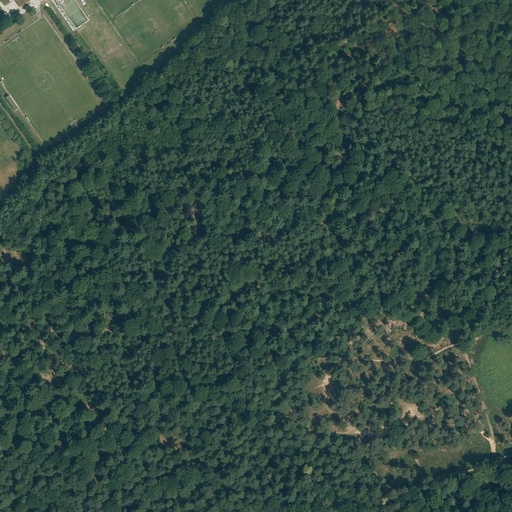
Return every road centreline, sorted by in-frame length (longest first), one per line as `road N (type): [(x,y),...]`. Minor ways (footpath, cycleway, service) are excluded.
road 1 (track): [(189,266),(211,192),(335,189),(243,6)]
road 2 (track): [(0,233),(53,175),(243,6)]
road 3 (track): [(90,460),(12,258),(0,245)]
road 4 (track): [(293,111),(314,84),(451,0)]
road 5 (track): [(379,293),(313,293),(189,266)]
road 6 (track): [(511,455),(413,487),(367,511)]
road 7 (track): [(430,288),(335,189)]
road 8 (track): [(492,463),(485,409),(461,345)]
